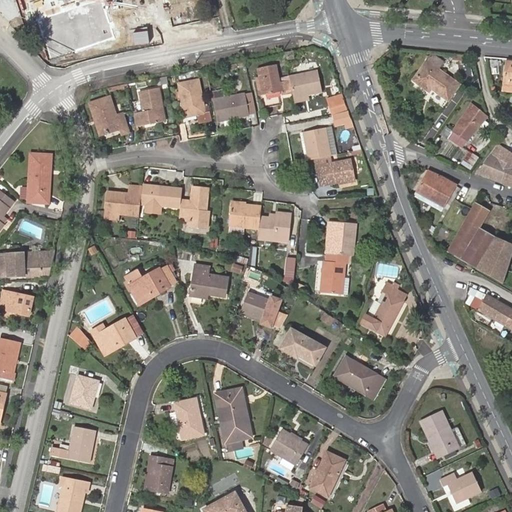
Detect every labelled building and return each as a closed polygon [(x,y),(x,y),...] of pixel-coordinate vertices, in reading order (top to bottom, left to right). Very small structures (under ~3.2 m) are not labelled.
[(426,62),(412,82),(430,94),(432,90),(448,101),(460,85),(426,62)] [(511,63),(505,63),(503,85),(511,85),(511,63)] [(280,97),(288,95),(285,82),(276,84),(272,67),(252,71),(257,98),(254,99),(256,111),(276,107),(274,95),(279,94),(280,97)] [(312,73),(284,78),(285,82),(288,95),(289,100),(302,97),(316,94),(312,73)] [(192,80),(172,84),(178,119),(190,116),(191,124),(204,121),(202,108),(197,109),(192,80)] [(127,117),(130,130),(155,125),(152,109),(155,108),(152,91),(133,95),(137,115),(127,117)] [(243,117),(251,115),(246,94),(239,95),(243,117)] [(211,123),(243,117),(239,95),(207,102),(211,123)] [(90,121),(95,136),(114,130),(116,137),(123,135),(121,128),(116,115),(107,118),(102,100),(82,107),(87,122),(90,121)] [(329,117),(347,113),(342,101),(327,104),(329,117)] [(472,105),(448,139),(462,148),(487,118),(472,105)] [(350,123),(347,113),(329,117),(335,127),(350,123)] [(91,137),(95,136),(90,121),(87,122),(91,137)] [(331,128),(325,129),(329,157),(330,157),(336,156),(331,128)] [(303,133),(308,161),(314,160),(329,157),(325,129),(303,133)] [(509,152),(498,145),(477,174),(501,183),(506,171),(500,167),(509,152)] [(501,183),(511,187),(511,148),(509,152),(500,167),(506,171),(501,183)] [(472,169),(479,157),(471,152),(463,163),(472,169)] [(45,170),(49,170),(49,157),(28,156),(27,195),(47,195),(47,177),(45,177),(45,170)] [(329,157),(314,160),(319,188),(353,182),(349,163),(332,166),(330,157),(329,157)] [(444,208),(457,186),(427,172),(416,193),(444,208)] [(180,188),(148,186),(148,190),(139,189),(139,197),(138,205),(144,205),(159,206),(179,208),(179,202),(180,188)] [(139,189),(139,188),(128,187),(128,196),(139,197),(139,189)] [(179,208),(178,219),(189,220),(188,228),(207,229),(208,212),(205,212),(207,190),(191,189),(190,203),(179,202),(179,208)] [(0,222),(0,217),(1,217),(11,204),(0,195),(0,227),(2,224),(0,222)] [(47,204),(47,195),(27,195),(27,204),(47,204)] [(116,216),(137,218),(138,213),(138,205),(139,197),(128,196),(105,195),(104,216),(116,216)] [(258,216),(258,206),(230,204),(229,225),(257,226),(258,216)] [(158,214),(159,206),(144,205),(143,213),(158,214)] [(460,259),(478,229),(488,212),(475,205),(449,253),(460,259)] [(257,226),(256,237),(286,239),(288,212),(274,211),(274,212),(274,217),(265,217),(258,216),(257,226)] [(348,256),(351,256),(353,223),(328,221),(328,230),(332,230),(330,254),(348,256)] [(460,259),(477,269),(494,239),(478,229),(460,259)] [(477,269),(503,284),(511,255),(511,246),(494,239),(477,269)] [(98,252),(94,246),(88,249),(91,256),(98,252)] [(48,274),(54,251),(6,253),(7,276),(48,274)] [(330,254),(327,254),(326,263),(324,263),(321,293),(342,294),(345,263),(347,263),(348,256),(330,254)] [(246,265),(248,259),(235,255),(234,261),(246,265)] [(295,281),(296,261),(287,260),(286,280),(295,281)] [(243,267),(234,264),(232,270),(241,273),(243,267)] [(175,283),(170,273),(175,270),(172,265),(161,271),(169,287),(175,283)] [(202,294),(208,295),(224,298),(228,278),(208,275),(209,267),(195,265),(191,297),(202,299),(202,294)] [(136,282),(147,276),(143,268),(131,274),(136,282)] [(128,286),(137,301),(153,293),(155,296),(170,288),(169,287),(161,271),(159,269),(147,276),(136,282),(128,286)] [(400,290),(386,283),(382,292),(387,295),(374,318),(369,328),(385,336),(403,302),(396,298),(400,290)] [(407,294),(400,290),(396,298),(403,302),(407,294)] [(0,297),(0,311),(4,312),(26,317),(31,298),(8,293),(7,298),(0,296),(0,297)] [(153,293),(137,301),(139,305),(155,296),(153,293)] [(270,298),(269,301),(247,293),(239,314),(262,322),(260,325),(269,328),(273,317),(274,317),(280,301),(270,298)] [(486,295),(477,310),(511,330),(511,309),(511,310),(486,295)] [(367,311),(373,314),(380,303),(374,300),(367,311)] [(319,320),(330,326),(334,318),(323,312),(319,320)] [(260,325),(262,322),(239,314),(238,317),(260,325)] [(369,328),(374,318),(366,314),(361,323),(369,328)] [(125,319),(105,331),(94,337),(102,352),(118,344),(120,347),(136,339),(125,319)] [(94,337),(105,331),(101,324),(90,331),(94,337)] [(75,342),(80,335),(69,326),(67,335),(75,342)] [(325,348),(291,329),(280,349),(297,359),(298,356),(315,366),(325,348)] [(75,342),(84,350),(89,344),(80,335),(75,342)] [(19,343),(0,338),(0,378),(12,381),(14,372),(12,372),(19,343)] [(105,356),(120,347),(118,344),(102,352),(105,356)] [(366,396),(378,376),(346,357),(334,377),(366,396)] [(386,380),(378,376),(366,396),(374,400),(386,380)] [(98,382),(78,377),(70,403),(91,409),(98,382)] [(225,443),(238,441),(251,438),(241,390),(215,395),(225,443)] [(196,399),(174,404),(181,440),(203,435),(196,399)] [(440,412),(420,422),(437,459),(458,449),(450,431),(440,412)] [(70,449),(53,446),(51,455),(89,463),(95,432),(74,427),(70,449)] [(456,428),(450,431),(458,449),(465,446),(456,428)] [(307,445),(281,431),(269,451),(295,466),(307,445)] [(240,452),(238,441),(225,443),(225,447),(223,447),(225,454),(240,452)] [(344,460),(326,453),(310,488),(328,496),(344,460)] [(165,458),(150,456),(148,464),(151,464),(147,491),(168,494),(172,467),(164,465),(165,458)] [(457,480),(466,477),(463,470),(454,474),(454,475),(457,480)] [(454,475),(440,481),(443,488),(448,486),(456,504),(481,493),(472,474),(466,477),(457,480),(454,475)] [(89,483),(62,477),(60,485),(63,486),(57,511),(80,511),(85,493),(87,493),(89,483)] [(244,511),(235,494),(204,510),(204,511),(244,511)]
